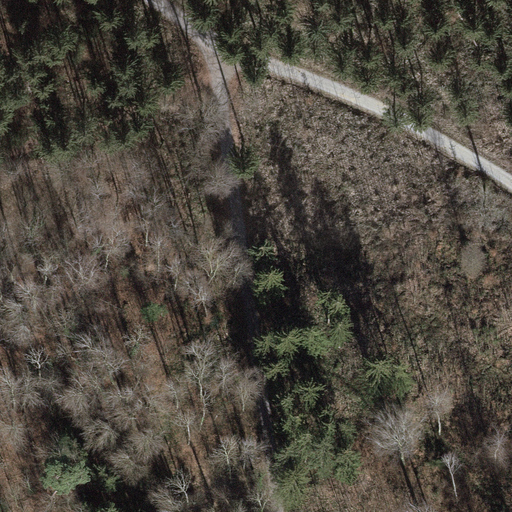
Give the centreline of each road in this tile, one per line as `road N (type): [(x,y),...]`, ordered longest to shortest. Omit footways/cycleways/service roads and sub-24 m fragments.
road 1 (track): [(224,46),(257,467),(270,511)]
road 2 (track): [(511,188),(406,117),(224,46)]
